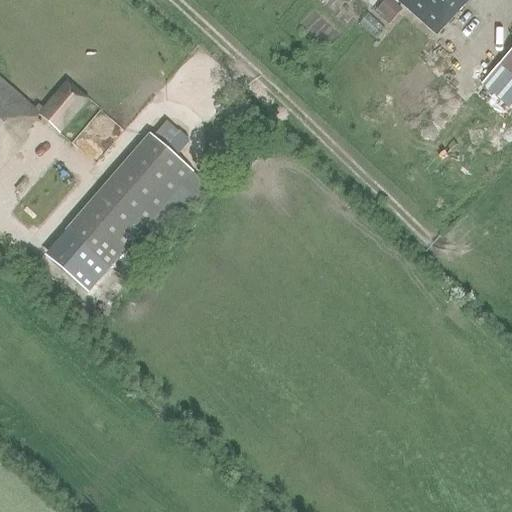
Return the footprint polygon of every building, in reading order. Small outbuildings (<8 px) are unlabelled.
[(389,0),(384,0),(376,11),(390,23),(402,10),(389,0)] [(397,0),(436,35),(467,0),(397,0)] [(511,112),(511,49),(480,85),(511,112)] [(0,81),(0,163),(26,133),(23,131),(37,115),(59,133),(87,100),(66,82),(42,110),(38,107),(35,111),(0,81)] [(152,138),(155,140),(165,149),(179,134),(166,122),(152,138)]
